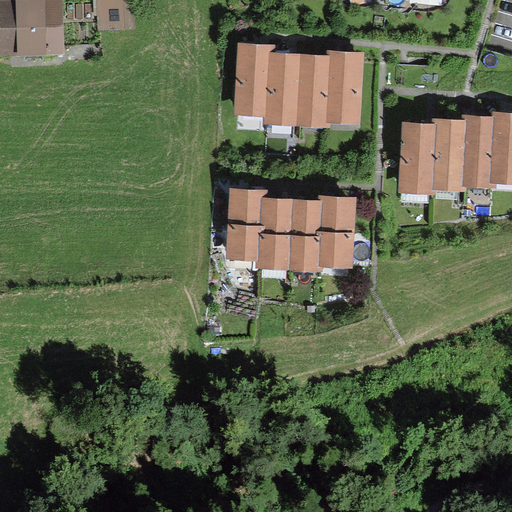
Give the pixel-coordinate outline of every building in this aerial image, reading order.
[(0,0),(0,52),(66,51),(64,0),(0,0)] [(135,0),(96,0),(98,28),(136,26),(135,0)] [(277,40),(240,37),(235,109),(263,111),(268,111),(273,46),(277,46),(277,40)] [(365,47),(328,44),(328,50),(333,50),(328,116),(333,117),(360,118),(365,47)] [(263,117),(298,120),(303,48),(277,46),(273,46),(268,111),(263,111),(263,117)] [(328,50),(303,48),(298,120),(332,122),(333,117),(328,116),(333,50),(328,50)] [(511,106),(495,106),(494,111),(498,111),(494,178),(497,178),(511,179),(511,106)] [(494,111),(465,109),(464,114),(469,114),(464,181),(468,181),(497,183),(497,178),(494,178),(498,111),(494,111)] [(464,114),(436,112),(436,118),(439,118),(434,184),(438,184),(468,186),(468,181),(464,181),(469,114),(464,114)] [(436,118),(406,115),(400,187),(438,190),(438,184),(434,184),(439,118),(436,118)] [(271,183),(234,180),(229,252),(258,254),(262,254),(267,189),(271,189),(271,183)] [(359,190),(322,187),(322,193),(327,193),(322,259),(327,259),(354,261),(359,190)] [(257,260),(292,263),(297,191),(271,189),(267,189),(262,254),(258,254),(257,260)] [(322,193),(297,191),(292,263),(326,265),(327,259),(322,259),(327,193),(322,193)]
